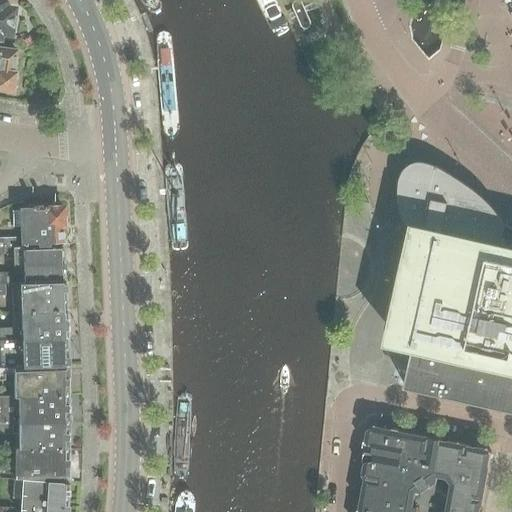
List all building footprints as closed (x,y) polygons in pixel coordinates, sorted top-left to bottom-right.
[(294,15),(298,25),(299,26),(300,27),(301,28),(303,29),(305,28),(306,28),(307,27),(308,26),(309,25),(309,24),(309,23),(309,21),(304,10),(301,3),(301,2),(300,2),(299,1),(298,0),(297,0),(295,0),(294,0),(293,1),(292,2),(291,3),(290,4),(290,5),(290,7),(291,8),(294,15)] [(0,33),(6,35),(11,31),(13,12),(10,7),(4,7),(4,2),(0,1),(0,33)] [(168,27),(148,30),(156,89),(176,87),(168,27)] [(0,89),(12,91),(12,88),(16,86),(17,79),(14,76),(15,73),(12,72),(16,51),(0,49),(0,89)] [(470,204),(504,224),(502,220),(500,217),(492,207),(483,198),(470,188),(456,179),(437,168),(425,164),(418,164),(412,166),(407,169),(403,174),(401,180),(400,186),(400,205),(401,213),(403,221),(409,231),(383,343),(405,348),(407,341),(412,320),(406,319),(408,310),(414,311),(422,274),(431,234),(433,225),(417,221),(422,196),(441,200),(443,190),(429,181),(430,180),(470,204)] [(413,350),(405,387),(434,394),(511,411),(511,244),(505,243),(505,239),(500,238),(494,236),(497,222),(504,226),(504,225),(504,224),(470,204),(430,180),(429,181),(443,190),(441,200),(422,196),(417,221),(433,225),(431,234),(422,274),(414,311),(408,310),(406,319),(412,320),(407,341),(405,348),(413,350)] [(188,197),(168,198),(172,258),(192,257),(188,197)] [(0,253),(3,253),(3,248),(12,248),(49,246),(49,243),(52,243),(62,242),(62,230),(60,230),(60,226),(61,226),(64,223),(63,210),(60,207),(38,208),(36,205),(29,205),(27,208),(22,208),(22,211),(13,211),(13,227),(23,226),(23,238),(0,238),(0,253)] [(49,246),(12,248),(13,273),(0,272),(0,284),(11,284),(54,282),(64,282),(62,246),(52,246),(49,246)] [(11,285),(12,311),(65,309),(64,292),(65,292),(64,282),(54,282),(11,284),(11,285)] [(193,282),(173,282),(175,342),(195,342),(193,282)] [(12,311),(0,311),(0,339),(66,338),(65,309),(12,311)] [(59,365),(67,365),(68,365),(67,355),(66,355),(66,338),(0,339),(0,367),(12,367),(14,367),(59,365)] [(68,377),(67,365),(59,365),(14,367),(12,367),(0,367),(0,379),(3,380),(3,374),(13,374),(13,396),(67,394),(67,377),(68,377)] [(0,395),(0,421),(68,422),(68,412),(67,412),(67,394),(13,396),(0,395)] [(175,414),(174,474),(194,474),(195,414),(175,414)] [(0,434),(17,434),(17,448),(67,449),(67,431),(68,431),(68,422),(0,421),(0,434)] [(480,511),(492,453),(489,449),(374,426),(366,432),(363,446),(365,449),(360,474),(363,478),(357,511),(417,511),(418,508),(413,507),(416,493),(421,494),(424,492),(423,491),(430,486),(431,487),(437,483),(438,477),(446,479),(451,485),(445,511),(480,511)] [(0,477),(13,479),(58,478),(68,478),(68,467),(67,467),(67,449),(17,448),(13,448),(0,447),(0,477)] [(0,511),(65,511),(67,482),(12,479),(12,499),(19,499),(17,511),(13,510),(13,508),(0,507),(0,511)] [(172,498),(170,511),(190,511),(192,499),(172,498)]
